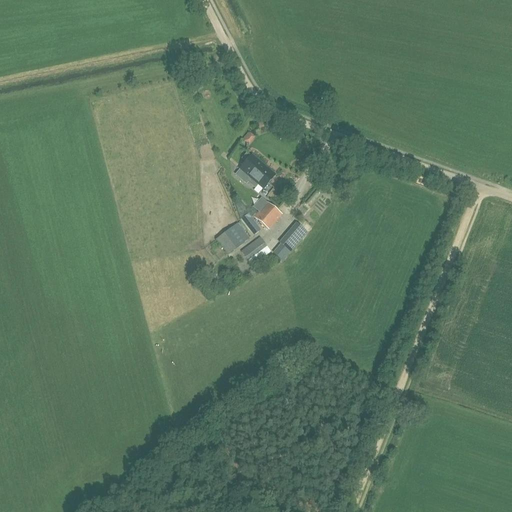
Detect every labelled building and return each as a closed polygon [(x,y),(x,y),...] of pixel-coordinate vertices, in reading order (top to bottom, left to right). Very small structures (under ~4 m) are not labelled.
[(250,142),(256,134),(249,129),(243,137),(250,142)] [(254,189),(258,184),(263,189),(274,175),(251,156),(240,169),(241,169),(238,172),(236,175),(246,184),(247,182),(254,189)] [(268,230),(282,215),(267,202),(254,218),(268,230)] [(253,236),(261,230),(248,214),(241,219),(253,236)] [(228,256),(244,243),(250,239),(237,223),(215,240),(228,256)] [(291,253),(308,233),(296,223),(279,243),(291,253)] [(247,261),(267,247),(260,238),(240,252),(247,261)]
